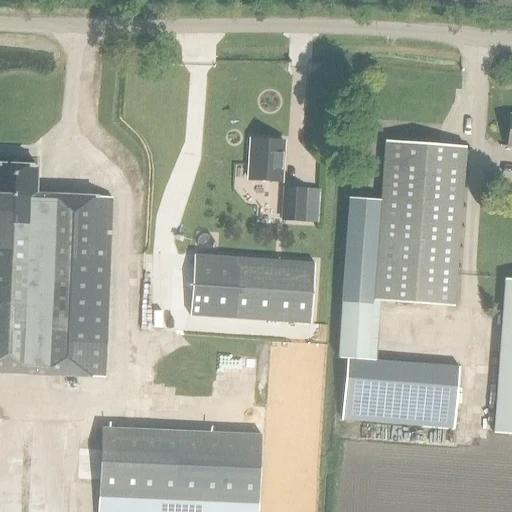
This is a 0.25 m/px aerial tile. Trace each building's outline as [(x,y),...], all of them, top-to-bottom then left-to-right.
[(280,182),(282,142),(250,139),(248,180),(280,182)] [(347,199),(340,298),(453,306),(464,147),(439,145),(384,141),(380,202),(347,199)] [(0,372),(104,377),(111,198),(35,195),(36,165),(0,163),(0,372)] [(304,223),(306,189),(282,188),(280,221),(304,223)] [(189,317),(310,325),(314,264),(193,256),(189,317)] [(502,318),(493,433),(511,434),(511,280),(504,280),(502,318)] [(204,401),(206,353),(168,352),(167,400),(204,401)] [(344,358),(340,422),(361,423),(454,430),(458,366),(381,361),(344,358)] [(97,511),(257,511),(258,503),(261,435),(101,428),(98,496),(97,511)]
